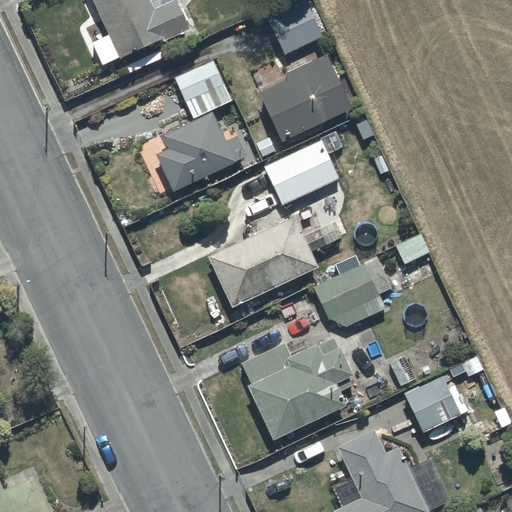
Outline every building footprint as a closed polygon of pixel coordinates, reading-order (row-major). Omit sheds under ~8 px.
[(93,0),(108,34),(91,41),(101,64),(162,37),(164,40),(190,28),(178,0),(93,0)] [(323,37),(306,0),(296,0),(266,14),(285,54),(323,37)] [(352,108),(327,51),(256,83),(281,139),(352,108)] [(214,58),(174,76),(192,117),(232,99),(214,58)] [(212,111),(162,133),(169,147),(155,153),(171,190),(247,156),(236,133),(225,138),(212,111)] [(321,138),(264,164),(282,204),(339,177),(321,138)] [(322,194),(295,207),(302,221),(329,209),(322,194)] [(293,213),(206,255),(232,307),(318,265),(293,213)] [(377,257),(312,285),(327,320),(333,317),(339,330),(386,310),(378,293),(390,287),(377,257)] [(284,341),(240,361),(250,383),(248,383),(272,436),(346,402),(335,379),(350,372),(333,335),(290,355),(284,341)] [(440,375),(399,394),(408,412),(413,410),(423,430),(458,414),(440,375)] [(373,428),(336,445),(361,497),(334,509),(335,511),(425,511),(428,511),(397,446),(384,452),(373,428)] [(0,477),(0,511),(49,511),(32,476),(5,489),(0,477)]
